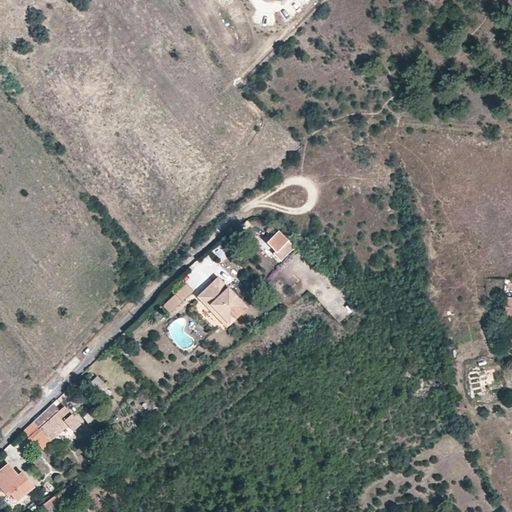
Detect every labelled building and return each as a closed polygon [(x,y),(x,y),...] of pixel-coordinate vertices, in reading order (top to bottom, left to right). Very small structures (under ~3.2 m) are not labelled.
[(269,232),(268,234),(264,237),(268,241),(267,242),(275,251),(273,253),(279,259),(292,246),(277,231),(274,228),(269,232)] [(223,245),(214,248),(220,261),(228,258),(223,245)] [(220,288),(224,284),(218,278),(215,281),(220,288)] [(202,304),(220,288),(215,281),(208,287),(196,297),(202,304)] [(168,317),(184,302),(194,292),(188,285),(188,284),(182,290),(177,295),(162,310),(168,317)] [(224,290),(220,288),(202,304),(207,309),(210,305),(228,324),(245,308),(227,288),(224,290)] [(224,328),(228,324),(210,305),(207,309),(224,328)] [(92,380),(89,383),(96,390),(103,384),(97,376),(92,380)] [(32,421),(37,428),(44,437),(64,420),(72,429),(79,423),(64,405),(59,409),(57,406),(53,402),(45,409),(32,421)] [(92,406),(81,415),(90,425),(100,417),(92,406)] [(32,421),(22,431),(35,446),(41,441),(45,448),(50,445),(44,437),(37,428),(32,421)] [(8,463),(0,469),(0,487),(1,489),(7,495),(10,492),(17,500),(33,485),(22,472),(18,474),(8,463)] [(59,492),(63,498),(76,489),(72,483),(59,492)] [(58,492),(41,506),(45,511),(53,511),(66,502),(63,498),(58,492)]
